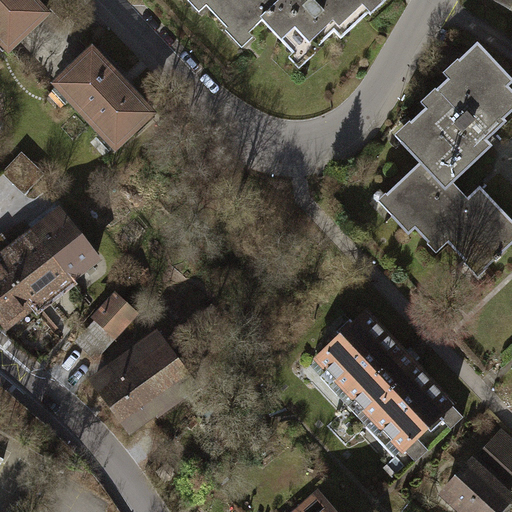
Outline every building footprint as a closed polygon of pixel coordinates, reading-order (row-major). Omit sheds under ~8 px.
[(0,0),(0,48),(43,9),(34,0),(0,0)] [(182,0),(194,11),(201,5),(224,29),(231,21),(243,34),(260,18),(278,0),(182,0)] [(278,0),(260,18),(296,55),(308,44),(314,50),(334,31),(341,39),(370,11),(363,4),(366,0),(278,0)] [(511,0),(481,0),(511,17),(511,0)] [(419,157),(443,184),(451,177),(491,140),(485,134),(505,116),(502,113),(511,104),(511,84),(508,80),(511,76),(511,72),(476,35),(455,54),(460,60),(434,84),(440,91),(411,118),(417,125),(401,139),(419,157)] [(151,111),(84,41),(41,82),(108,152),(151,111)] [(41,174),(18,154),(0,173),(0,176),(21,196),(41,174)] [(465,192),(451,177),(443,184),(419,157),(376,196),(406,229),(412,223),(435,248),(446,238),(476,271),(511,238),(511,217),(478,181),(465,192)] [(57,206),(27,228),(66,279),(96,256),(57,206)] [(0,267),(30,307),(66,279),(27,228),(7,244),(3,239),(0,241),(0,267)] [(0,324),(2,328),(30,307),(0,267),(0,324)] [(111,288),(87,314),(94,320),(76,340),(96,358),(138,311),(111,288)] [(450,401),(363,307),(302,362),(389,456),(450,401)] [(195,386),(154,327),(85,375),(126,434),(195,386)] [(511,481),(511,441),(498,427),(433,492),(453,511),(495,511),(511,495),(511,494),(505,488),(511,481)] [(339,511),(319,489),(300,506),(305,511),(339,511)]
